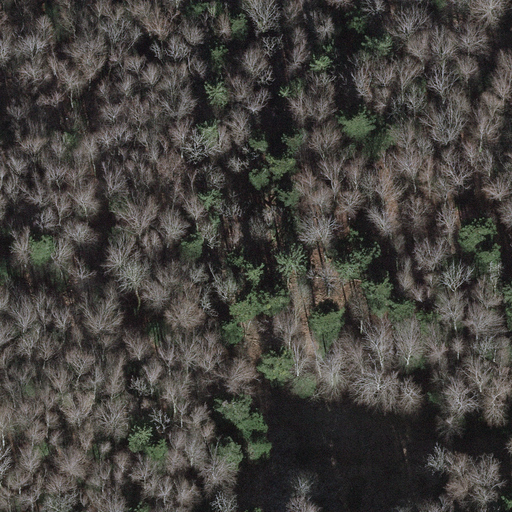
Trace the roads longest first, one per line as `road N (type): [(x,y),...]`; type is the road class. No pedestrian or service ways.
road 1 (track): [(511,479),(338,427),(133,341),(0,306)]
road 2 (track): [(511,58),(369,0)]
